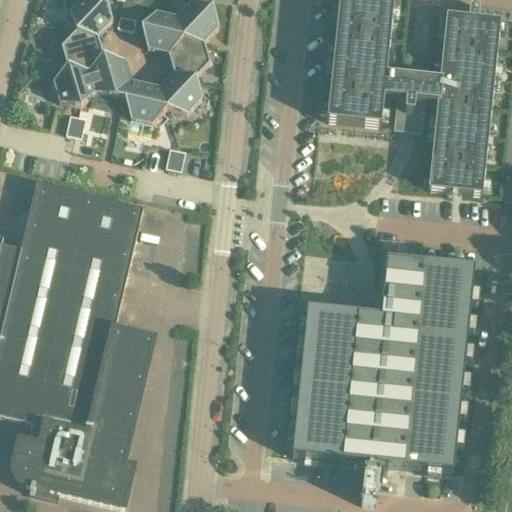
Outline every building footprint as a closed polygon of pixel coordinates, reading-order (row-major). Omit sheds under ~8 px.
[(104,4),(86,0),(82,0),(69,16),(75,36),(96,40),(111,25),(104,4)] [(339,0),(327,126),(380,131),(383,103),(399,104),(397,127),(418,129),(421,107),(437,108),(428,194),(482,200),(500,26),(478,24),(479,15),(478,13),(477,12),(476,11),(475,11),(473,11),(472,11),(471,12),(470,13),(469,14),(468,23),(446,21),(440,86),(385,80),(393,0),(339,0)] [(190,6),(175,21),(182,42),(203,47),(217,32),(211,11),(190,6)] [(146,51),(166,56),(182,42),(175,21),(155,16),(139,31),(146,51)] [(129,25),(121,23),(117,35),(125,37),(129,25)] [(137,27),(129,25),(125,37),(134,39),(137,27)] [(96,40),(75,36),(60,52),(66,72),(87,76),(102,60),(96,40)] [(166,56),(172,76),(195,81),(209,68),(203,47),(182,42),(166,56)] [(102,60),(87,76),(94,97),(114,102),(129,85),(123,65),(102,60)] [(87,76),(66,72),(52,87),(58,107),(79,112),(94,97),(87,76)] [(172,76),(159,92),(165,114),(186,119),(201,103),(195,81),(172,76)] [(165,114),(159,92),(129,85),(114,102),(124,104),(130,124),(151,129),(165,114)] [(78,122),(70,120),(66,140),(74,142),(78,122)] [(86,124),(78,122),(74,142),(81,143),(86,124)] [(178,155),(170,154),(165,173),(173,175),(178,155)] [(185,157),(178,155),(173,175),(181,177),(185,157)] [(22,490),(25,491),(26,491),(31,492),(29,499),(33,500),(35,493),(114,511),(123,511),(133,474),(123,472),(153,346),(114,336),(142,214),(36,189),(20,254),(1,250),(2,244),(0,243),(0,422),(31,430),(27,449),(19,447),(14,472),(14,473),(13,475),(13,476),(14,479),(14,480),(15,482),(15,483),(16,484),(18,486),(20,488),(22,490)] [(365,319),(367,320),(367,321),(307,314),(292,462),(453,478),(474,273),(386,265),(380,322),(375,322),(376,316),(374,315),(375,313),(375,312),(375,310),(374,309),(373,307),(372,306),(370,306),(369,305),(367,305),(366,305),(364,306),(363,306),(362,307),(361,309),(360,310),(360,312),(360,313),(361,315),(361,316),(362,318),(364,319),(365,319)] [(379,482),(364,480),(361,510),(376,511),(379,482)]
